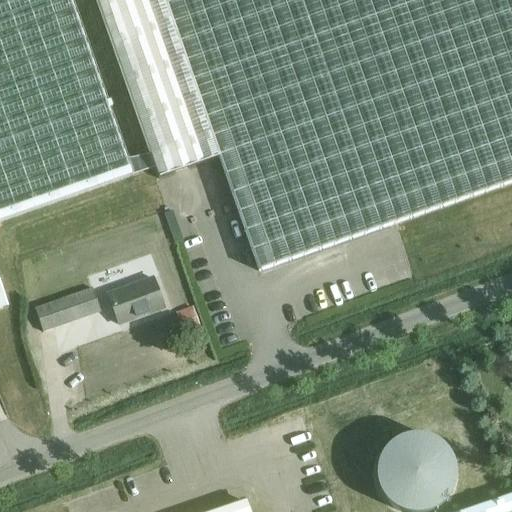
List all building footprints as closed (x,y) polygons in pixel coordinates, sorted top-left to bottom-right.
[(0,0),(0,222),(131,176),(70,0),(0,0)] [(511,0),(95,0),(158,180),(218,159),(258,272),(511,182),(511,0)] [(107,296),(119,326),(163,310),(152,279),(107,296)] [(35,311),(43,334),(101,315),(93,291),(35,311)] [(193,307),(178,313),(185,332),(201,327),(193,307)] [(256,511),(251,496),(203,511),(256,511)]
